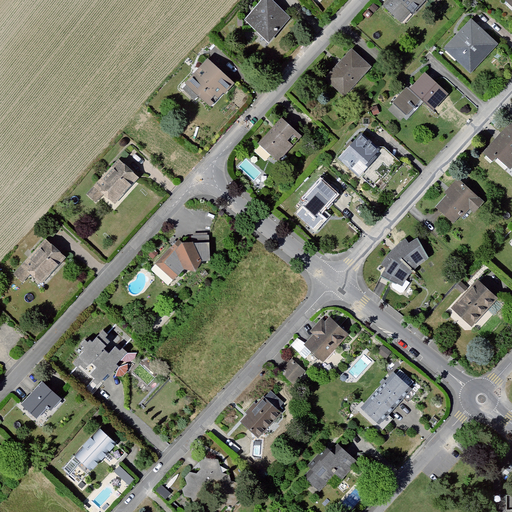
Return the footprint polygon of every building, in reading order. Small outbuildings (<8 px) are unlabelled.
[(261,0),(242,20),(266,43),(290,19),(270,0),(261,0)] [(422,0),(386,0),(381,6),(400,25),(424,1),(422,0)] [(444,0),(425,0),(424,1),(436,12),(446,1),(444,0)] [(511,0),(503,0),(511,8),(511,0)] [(366,11),(362,17),(367,21),(372,16),(366,11)] [(470,20),(442,49),(469,75),(498,46),(470,20)] [(323,79),(342,97),(370,67),(350,49),(323,79)] [(182,86),(208,109),(233,82),(207,59),(182,86)] [(390,105),(404,117),(420,99),(432,110),(446,94),(425,76),(412,91),(407,86),(390,105)] [(372,118),(378,116),(376,108),(370,110),(372,118)] [(281,119),(258,146),(276,162),(299,135),(281,119)] [(511,124),(509,122),(481,153),(492,163),(496,159),(509,170),(511,166),(511,124)] [(359,134),(338,160),(358,177),(369,164),(380,151),(359,134)] [(116,160),(83,196),(93,206),(102,196),(113,206),(137,180),(116,160)] [(307,202),(295,215),(313,231),(325,219),(318,212),(334,195),(320,182),(304,199),(307,202)] [(457,183),(434,209),(454,227),(477,200),(457,183)] [(149,271),(166,287),(182,271),(194,272),(201,262),(209,262),(208,235),(192,236),(189,244),(181,245),(164,264),(158,260),(149,271)] [(386,270),(380,278),(401,287),(412,271),(428,258),(417,237),(409,244),(404,239),(391,250),(380,265),(386,270)] [(44,239),(11,276),(21,284),(28,277),(40,287),(66,258),(44,239)] [(477,281),(451,310),(472,328),(497,299),(477,281)] [(311,334),(300,347),(322,365),(348,334),(330,319),(325,324),(320,319),(308,332),(311,334)] [(79,355),(69,366),(76,372),(79,368),(85,373),(91,366),(96,371),(90,377),(96,382),(94,384),(96,385),(107,373),(110,375),(115,370),(113,368),(125,354),(122,351),(120,353),(115,350),(108,358),(102,352),(109,345),(105,341),(109,336),(103,330),(92,342),(89,339),(87,342),(85,340),(77,348),(79,351),(77,353),(79,355)] [(289,358),(276,374),(291,386),(304,370),(289,358)] [(377,394),(394,409),(411,390),(395,375),(377,394)] [(19,406),(36,420),(45,409),(49,413),(60,400),(40,383),(19,406)] [(394,409),(377,394),(361,412),(377,427),(394,409)] [(239,422),(257,440),(282,414),(264,397),(239,422)] [(99,430),(71,459),(88,474),(115,445),(99,430)] [(328,452),(305,482),(319,493),(334,473),(345,482),(359,463),(340,449),(334,457),(328,452)] [(182,491),(183,497),(191,499),(193,506),(202,507),(207,504),(203,498),(206,493),(214,494),(217,499),(212,505),(214,511),(215,511),(222,511),(225,509),(232,511),(242,499),(239,484),(232,484),(230,476),(222,475),(218,461),(203,458),(198,464),(201,471),(196,476),(189,475),(184,480),(186,486),(182,491)] [(120,465),(115,470),(129,484),(134,479),(120,465)] [(105,485),(88,504),(96,511),(98,511),(115,494),(105,485)]
